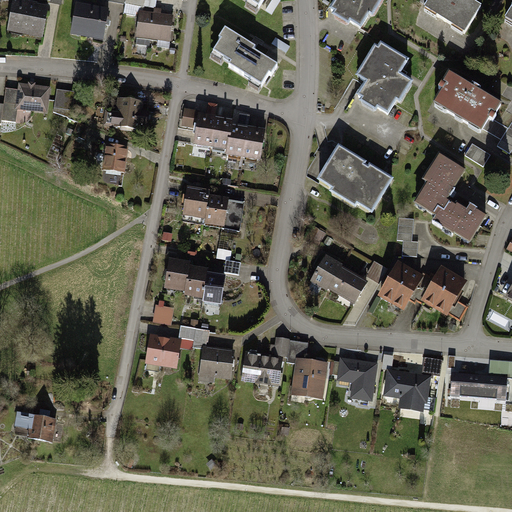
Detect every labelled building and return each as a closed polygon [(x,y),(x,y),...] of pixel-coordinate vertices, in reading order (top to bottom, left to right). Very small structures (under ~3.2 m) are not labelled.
[(149,0),(148,0),(147,7),(157,9),(158,2),(149,0)] [(238,0),(259,12),(266,0),(238,0)] [(337,0),(329,14),(363,34),(382,0),(337,0)] [(481,9),(465,0),(432,0),(425,12),(465,36),(481,9)] [(47,8),(14,3),(10,33),(43,38),(47,8)] [(109,15),(77,9),(72,35),(105,41),(109,15)] [(174,20),(141,16),(139,39),(171,43),(174,20)] [(255,51),(224,31),(218,42),(221,44),(212,58),(263,90),(276,70),(252,54),(255,51)] [(378,52),(374,50),(357,81),(366,87),(356,101),(388,119),(395,104),(400,107),(411,85),(399,78),(407,63),(380,48),(378,52)] [(501,107),(449,77),(431,109),(481,137),(484,132),(502,142),(498,149),(511,157),(511,154),(511,124),(508,130),(493,122),(501,107)] [(51,90),(21,86),(18,112),(48,115),(51,90)] [(18,92),(6,91),(3,122),(16,123),(18,92)] [(75,94),(59,92),(56,110),(73,112),(75,94)] [(144,105),(121,103),(119,116),(112,115),(110,131),(135,134),(136,127),(146,128),(148,115),(143,115),(144,105)] [(197,113),(186,112),(183,128),(195,130),(197,113)] [(230,123),(199,117),(194,146),(225,152),(230,123)] [(267,135),(233,129),(228,158),(262,163),(267,135)] [(492,158),(474,146),(466,157),(485,169),(492,158)] [(128,151),(108,149),(105,173),(125,175),(128,151)] [(393,182),(340,151),(319,186),(372,217),(393,182)] [(465,172),(439,156),(421,185),(426,188),(413,209),(435,222),(432,227),(469,249),(486,221),(469,211),(466,216),(446,204),(465,172)] [(207,198),(187,194),(182,219),(202,223),(207,198)] [(244,206),(210,199),(205,226),(239,232),(244,206)] [(412,243),(413,223),(400,222),(399,243),(412,243)] [(418,245),(404,245),(404,259),(417,259),(418,245)] [(343,269),(327,261),(314,285),(329,293),(343,269)] [(191,266),(170,263),(165,292),(185,295),(190,269),(191,266)] [(241,266),(227,263),(225,275),(239,277),(241,266)] [(392,273),(375,265),(368,279),(384,288),(392,273)] [(422,279),(399,266),(380,300),(403,312),(422,279)] [(208,273),(190,269),(185,295),(185,298),(203,301),(208,276),(208,273)] [(367,285),(343,272),(331,293),(356,306),(367,285)] [(465,285),(440,273),(424,305),(461,324),(468,310),(456,303),(465,285)] [(226,279),(208,276),(203,301),(203,304),(221,307),(226,279)] [(174,310),(158,308),(156,323),(172,326),(174,310)] [(197,330),(181,328),(180,341),(195,343),(197,330)] [(207,332),(197,330),(195,343),(193,351),(204,352),(207,332)] [(180,341),(149,337),(144,366),(175,370),(180,341)] [(290,342),(277,340),(274,359),(283,360),(288,360),(290,342)] [(308,344),(290,342),(288,360),(297,362),(305,363),(308,344)] [(237,352),(206,348),(201,378),(233,383),(237,352)] [(274,359),(246,355),(242,383),(279,388),(283,360),(274,359)] [(379,364),(341,360),(338,385),(352,387),(350,401),(374,404),(379,364)] [(442,363),(425,360),(422,378),(434,379),(440,380),(442,363)] [(305,363),(297,362),(292,397),(323,401),(328,366),(305,363)] [(422,378),(389,373),(386,400),(401,402),(399,412),(425,415),(427,405),(431,405),(434,379),(422,378)] [(509,377),(454,374),(452,396),(507,400),(509,377)] [(57,421),(18,414),(14,440),(53,447),(57,421)]
